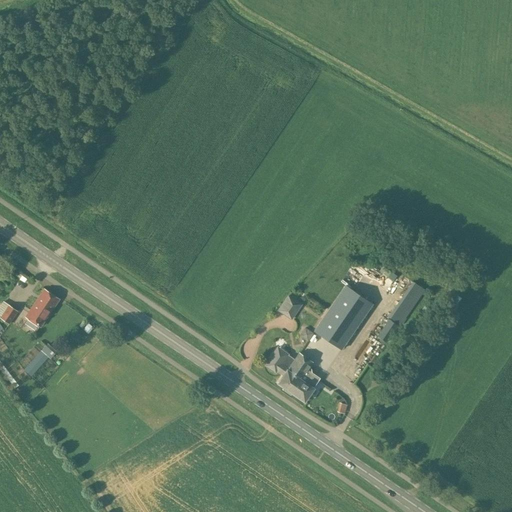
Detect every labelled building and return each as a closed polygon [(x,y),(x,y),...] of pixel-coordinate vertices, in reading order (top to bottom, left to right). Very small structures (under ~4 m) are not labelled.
[(381,272),(395,281),(399,275),(384,266),(381,272)] [(388,318),(400,325),(425,290),(412,281),(402,296),(403,296),(388,318)] [(313,331),(341,351),(373,304),(345,284),(313,331)] [(25,317),(27,318),(24,323),(35,331),(38,326),(40,327),(59,300),(44,289),(25,317)] [(291,320),(302,304),(288,295),(277,311),(291,320)] [(0,305),(0,317),(9,324),(18,311),(3,302),(0,305)] [(377,336),(387,343),(398,326),(389,319),(377,336)] [(85,331),(92,337),(96,333),(89,327),(85,331)] [(45,346),(24,370),(31,376),(52,353),(45,346)] [(309,371),(312,373),(311,369),(309,368),(313,362),(299,352),(294,359),(289,355),(289,354),(277,346),(264,366),(275,374),(277,372),(283,376),(278,384),(282,387),(292,373),(295,376),(299,370),(306,375),(309,371)] [(292,373),(282,387),(284,388),(283,391),(289,395),(291,393),(304,402),(314,388),(313,388),(320,378),(312,373),(309,371),(306,375),(299,370),(295,376),(292,373)] [(371,378),(381,386),(387,379),(377,371),(371,378)] [(341,402),(339,411),(347,413),(349,404),(341,402)]
